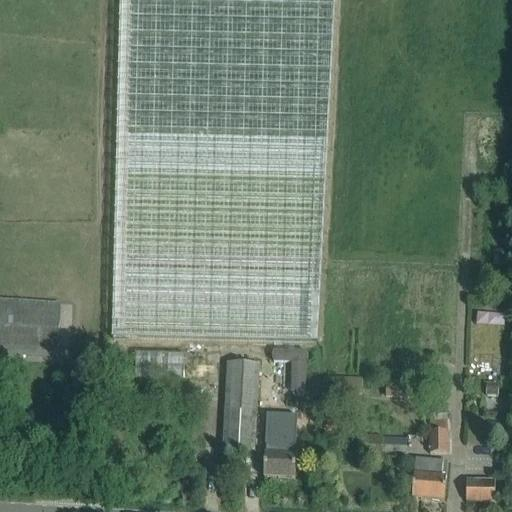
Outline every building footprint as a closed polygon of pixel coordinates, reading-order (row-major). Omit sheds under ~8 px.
[(120,0),(113,340),(278,343),(317,344),(334,0),(120,0)] [(0,353),(56,357),(59,305),(0,301),(0,353)] [(291,393),(306,394),(307,352),(274,351),(274,365),(292,365),(291,393)] [(229,363),(226,417),(257,419),(261,365),(229,363)] [(363,380),(336,379),(335,395),(362,397),(363,380)] [(414,399),(415,382),(387,381),(386,398),(414,399)] [(488,384),(487,395),(498,396),(499,384),(488,384)] [(446,414),(431,415),(432,455),(448,455),(446,414)] [(265,454),(264,477),(295,479),(296,456),(295,456),(297,419),(267,417),(266,443),(265,443),(265,445),(268,445),(268,455),(265,454)] [(407,440),(359,438),(358,457),(382,458),(383,452),(407,454),(407,440)] [(444,502),(446,476),(447,463),(428,462),(416,461),(412,499),(444,502)] [(496,503),(496,481),(467,481),(466,502),(496,503)]
